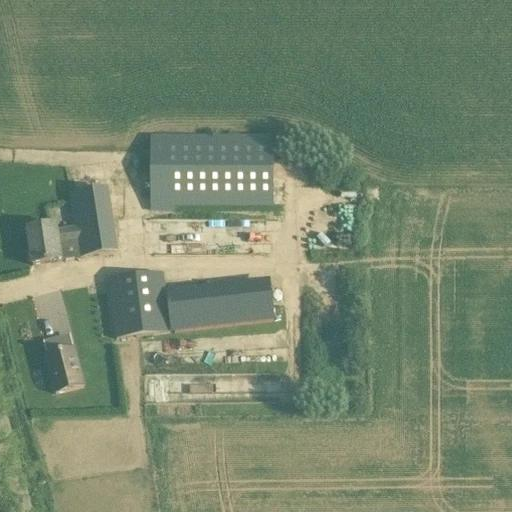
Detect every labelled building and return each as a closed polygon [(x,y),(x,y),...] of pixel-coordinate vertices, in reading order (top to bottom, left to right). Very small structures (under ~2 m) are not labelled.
[(150,213),(173,213),(173,208),(272,209),(273,138),(150,137),(150,213)] [(27,230),(32,266),(79,259),(115,253),(105,189),(69,195),(74,228),(57,231),(56,226),(27,230)] [(115,340),(170,333),(163,275),(108,281),(115,340)] [(169,296),(173,333),(274,323),(270,286),(169,296)] [(55,396),(84,388),(74,349),(44,356),(55,396)]
